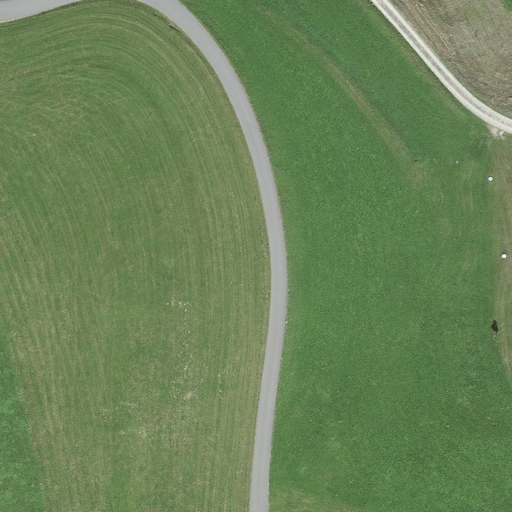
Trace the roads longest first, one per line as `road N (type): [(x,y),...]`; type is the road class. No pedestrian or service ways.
road 1 (track): [(258,511),(279,289),(270,195),(233,85),(191,25),(162,0)]
road 2 (track): [(379,0),(454,87),(511,126)]
